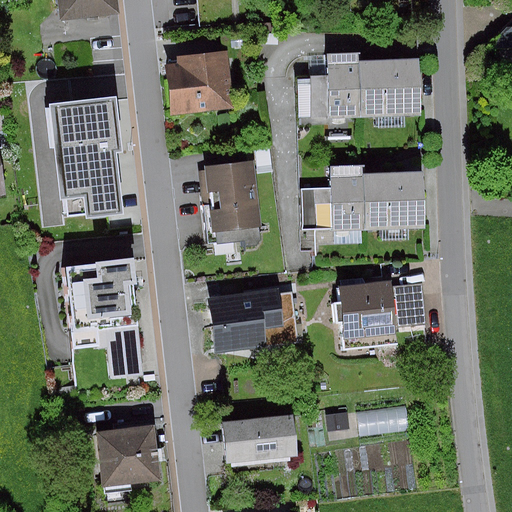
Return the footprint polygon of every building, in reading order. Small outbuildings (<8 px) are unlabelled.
[(54,0),(56,16),(115,11),(113,0),(54,0)] [(236,0),(202,0),(204,25),(239,22),(236,0)] [(184,65),(167,67),(172,113),(236,107),(230,48),(183,53),(184,65)] [(316,119),(372,117),(370,61),(362,61),(361,51),(327,53),(328,75),(314,75),(316,119)] [(418,58),(370,61),(372,117),(420,115),(418,58)] [(112,97),(46,104),(56,202),(64,201),(66,215),(80,214),(81,217),(118,214),(111,151),(118,150),(112,97)] [(0,145),(0,196),(10,194),(0,145)] [(254,159),(207,164),(215,231),(262,225),(254,159)] [(361,166),(333,168),(334,187),(301,188),(303,230),(364,227),(361,174),(361,166)] [(422,172),(361,174),(364,227),(424,224),(422,172)] [(129,259),(65,266),(72,331),(98,328),(100,346),(110,345),(114,378),(147,374),(142,324),(136,324),(129,259)] [(392,281),(340,286),(345,337),(397,332),(397,327),(393,285),(392,281)] [(425,282),(393,285),(397,327),(429,324),(425,282)] [(278,288),(210,298),(218,353),(269,345),(266,329),(284,326),(278,288)] [(359,408),(361,431),(409,428),(407,404),(359,408)] [(297,454),(293,416),(222,423),(225,461),(297,454)] [(154,426),(97,433),(104,488),(161,480),(154,426)]
